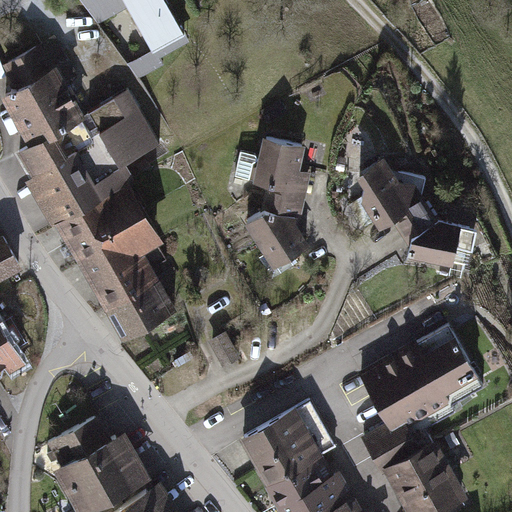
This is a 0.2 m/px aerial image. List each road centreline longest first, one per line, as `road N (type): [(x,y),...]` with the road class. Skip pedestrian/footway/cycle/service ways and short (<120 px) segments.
road 1 (unknown): [(185,446),(311,383),(381,511)]
road 2 (track): [(357,0),(465,126),(511,221)]
road 3 (residential): [(239,511),(88,328)]
road 4 (unclassified): [(22,511),(21,454),(33,399),(43,375),(88,328)]
road 5 (residential): [(88,328),(0,196)]
